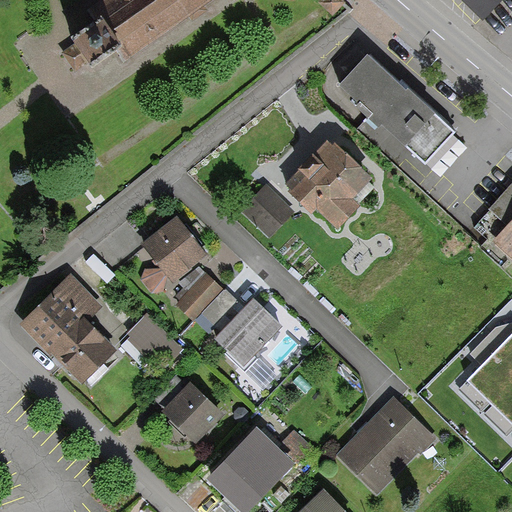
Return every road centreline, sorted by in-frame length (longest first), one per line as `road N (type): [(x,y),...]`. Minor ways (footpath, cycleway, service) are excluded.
road 1 (residential): [(379,0),(0,312)]
road 2 (residential): [(0,341),(171,511)]
road 3 (primary): [(511,94),(399,0)]
